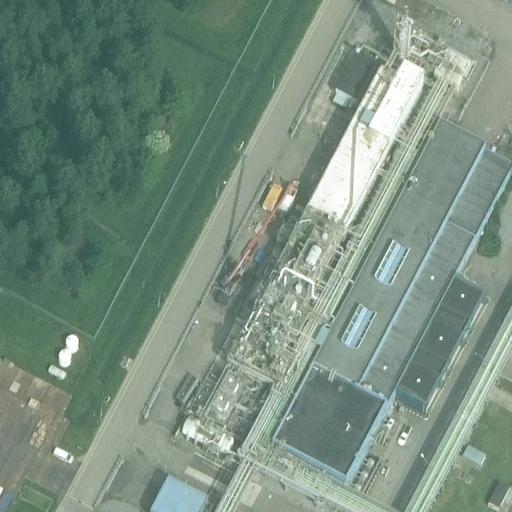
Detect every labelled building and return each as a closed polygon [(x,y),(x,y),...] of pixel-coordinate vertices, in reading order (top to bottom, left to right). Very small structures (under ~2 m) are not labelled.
[(376,93),(390,56),(380,53),(377,63),(361,57),(346,99),(364,106),(370,91),(376,93)] [(328,206),(369,227),(450,74),(428,63),(420,77),(401,68),(328,206)] [(511,181),(511,170),(504,167),(441,134),(272,456),(360,502),(380,463),(368,457),(511,181)] [(210,436),(217,419),(204,413),(197,430),(210,436)] [(164,487),(151,511),(199,511),(202,507),(164,487)]
